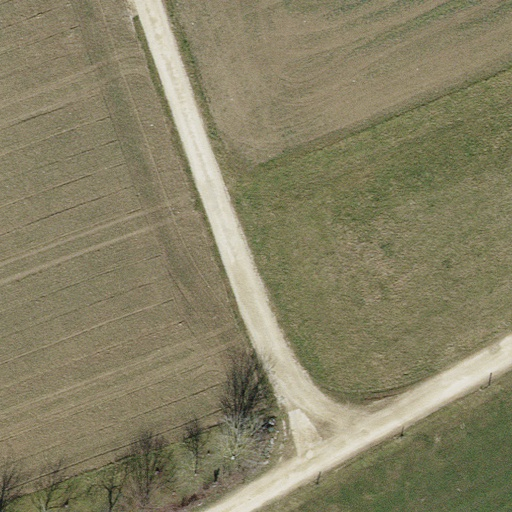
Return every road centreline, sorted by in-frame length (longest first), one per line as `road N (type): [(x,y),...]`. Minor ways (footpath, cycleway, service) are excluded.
road 1 (track): [(328,457),(289,382),(218,200),(151,0)]
road 2 (track): [(230,511),(511,355)]
